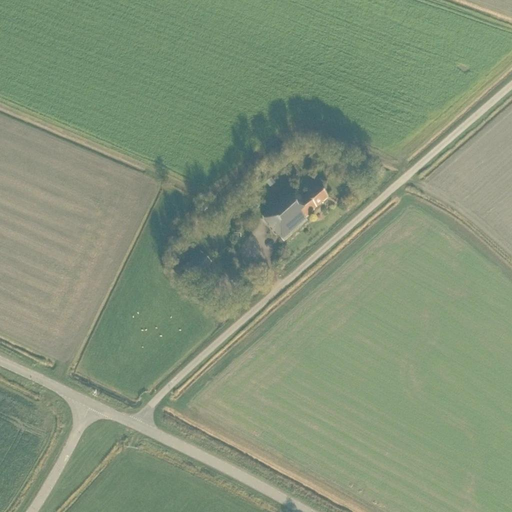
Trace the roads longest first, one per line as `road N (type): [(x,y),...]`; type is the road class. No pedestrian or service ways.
road 1 (unclassified): [(139,427),(159,396),(511,85)]
road 2 (tertiary): [(307,511),(139,427)]
road 3 (tertiary): [(32,511),(91,405)]
